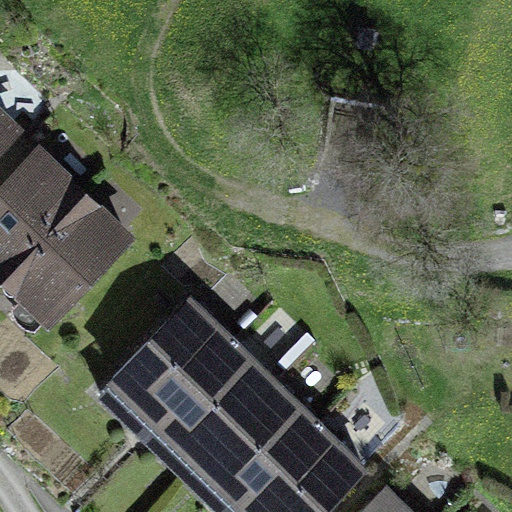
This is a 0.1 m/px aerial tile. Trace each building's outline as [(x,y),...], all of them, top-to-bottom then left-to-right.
[(0,125),(0,186),(31,155),(0,125)] [(31,155),(0,186),(0,278),(77,201),(31,155)] [(77,201),(0,278),(0,299),(35,335),(123,246),(77,201)] [(131,441),(222,355),(182,314),(92,399),(131,441)] [(131,441),(171,482),(261,396),(222,355),(131,441)] [(171,482),(199,511),(221,511),(300,437),(261,396),(171,482)] [(300,437),(221,511),(303,511),(339,479),(300,437)] [(378,511),(358,492),(338,511),(378,511)]
